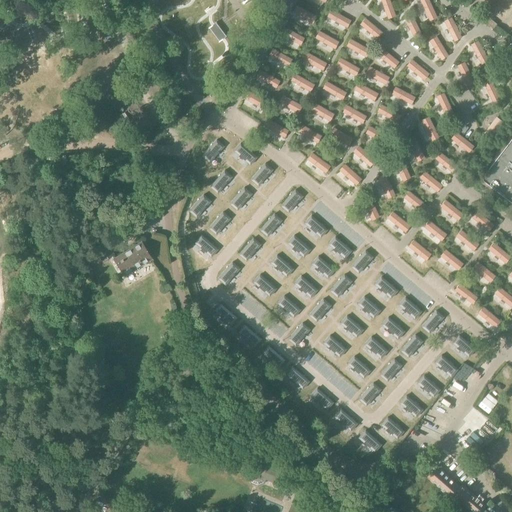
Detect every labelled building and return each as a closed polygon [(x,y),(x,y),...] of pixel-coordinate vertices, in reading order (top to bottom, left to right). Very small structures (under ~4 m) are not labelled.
[(391,0),(381,0),(389,16),(397,13),(391,0)] [(429,0),(420,0),(428,18),(436,15),(429,0)] [(297,4),(293,11),(312,22),(317,15),(297,4)] [(330,9),(327,14),(347,25),(351,18),(332,7),(330,9)] [(414,15),(406,18),(415,39),(422,35),(414,15)] [(452,16),(444,19),(453,39),(461,36),(452,16)] [(364,17),(359,24),(377,37),(382,30),(364,17)] [(285,27),(281,34),(300,45),(304,38),(285,27)] [(319,29),(315,36),(334,47),(338,40),(319,29)] [(436,33),(429,37),(437,57),(445,54),(436,33)] [(351,37),(347,45),(366,56),(370,48),(351,37)] [(482,42),(474,45),(483,66),(491,62),(482,42)] [(272,46),(268,54),(288,65),(292,57),(272,46)] [(381,47),(376,54),(395,67),(399,60),(381,47)] [(307,51),(303,58),(322,69),(326,63),(327,62),(307,51)] [(341,56),(336,63),(356,74),(360,67),(341,56)] [(424,78),(429,71),(411,58),(406,64),(424,78)] [(466,60),(458,63),(467,84),(474,81),(466,60)] [(370,65),(366,72),(385,83),(390,76),(370,65)] [(262,68),(258,75),(277,86),(281,79),(262,68)] [(295,72),(291,80),(310,91),(314,84),(315,83),(295,72)] [(491,77),(483,81),(492,101),(499,98),(491,77)] [(327,79),(322,87),(342,98),(346,90),(327,79)] [(360,81),(356,88),(375,99),(379,92),(360,81)] [(411,102),(415,95),(396,84),(395,86),(392,91),(411,102)] [(250,90),(245,97),(265,108),(268,102),(269,101),(250,90)] [(445,91),(437,94),(446,114),(453,111),(445,91)] [(283,93),(279,101),(298,112),(302,104),(283,93)] [(314,102),(310,109),(329,120),(334,112),(314,101),(314,102)] [(397,121),(401,113),(382,102),(377,110),(397,121)] [(348,104),(344,111),(363,122),(367,115),(348,104)] [(489,137),(502,120),(496,114),(482,132),(489,137)] [(428,115),(420,119),(429,139),(437,136),(428,115)] [(269,118),(265,125),(284,136),(288,130),(289,129),(269,118)] [(301,124),(298,130),(317,141),(321,134),(302,123),(301,124)] [(385,144),(389,137),(370,126),(366,133),(385,144)] [(345,147),(350,141),(333,127),(328,134),(345,147)] [(471,148),(454,134),(450,138),(448,141),(466,155),(471,148)] [(415,135),(407,138),(416,159),(424,156),(415,135)] [(511,135),(481,176),(481,181),(511,204),(511,135)] [(370,165),(375,159),(358,144),(353,150),(370,165)] [(458,164),(441,150),(440,152),(436,157),(453,170),(458,164)] [(326,171),(331,164),(312,152),(307,159),(326,171)] [(401,156),(394,159),(402,179),(410,176),(401,156)] [(355,183),(360,176),(343,162),(338,168),(355,183)] [(442,183),(425,170),(420,176),(437,190),(442,183)] [(386,173),(378,176),(387,197),(395,194),(386,173)] [(427,203),(409,189),(404,196),(422,210),(427,203)] [(375,195),(366,196),(371,218),(379,216),(375,195)] [(463,212),(446,199),(441,205),(458,219),(463,212)] [(494,222),(476,209),(471,215),(489,229),(494,222)] [(409,224),(392,210),(387,217),(404,230),(409,224)] [(445,233),(428,219),(423,226),(440,240),(445,233)] [(478,242),(460,228),(455,235),(473,248),(478,242)] [(430,251),(413,238),(408,244),(425,258),(430,251)] [(511,254),(493,240),(488,247),(506,260),(511,254)] [(125,275),(151,259),(141,242),(115,259),(125,275)] [(113,254),(106,243),(96,249),(103,260),(113,254)] [(464,261),(446,247),(441,254),(459,267),(464,261)] [(495,273),(478,259),(473,266),(490,279),(495,273)] [(84,276),(73,288),(82,296),(93,284),(84,276)] [(477,295),(460,281),(455,288),(472,302),(477,295)] [(511,305),(511,294),(500,285),(494,292),(511,306),(511,305)] [(500,318),(483,304),(477,311),(495,324),(500,318)] [(250,473),(249,476),(251,483),(257,485),(263,483),(265,479),(287,488),(287,489),(294,492),(300,479),(267,465),(272,453),(261,448),(252,468),(251,469),(250,471),(250,473)] [(459,487),(436,466),(436,467),(426,477),(450,498),(453,495),(471,511),(480,511),(486,506),(461,484),(459,487)]
